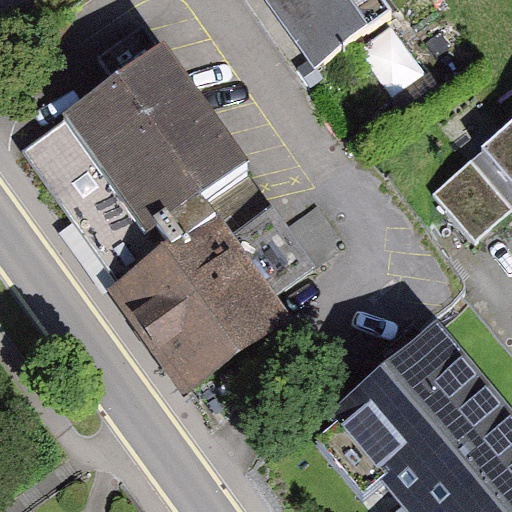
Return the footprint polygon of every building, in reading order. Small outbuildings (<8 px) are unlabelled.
[(364,0),(250,0),(314,91),(341,72),(391,144),(441,109),(364,0)] [(214,230),(206,218),(253,184),(163,58),(22,158),(121,297),(214,230)] [(511,171),(511,153),(503,160),(511,171)] [(511,230),(511,202),(485,171),(446,205),(487,252),(511,230)] [(284,232),(273,217),(235,244),(222,226),(214,230),(121,297),(113,303),(188,408),(290,336),(271,308),(350,252),(319,208),(284,232)] [(511,511),(511,434),(434,339),(334,420),(408,511),(511,511)]
